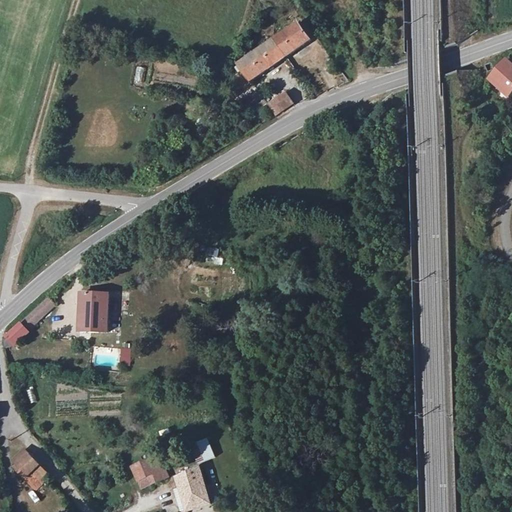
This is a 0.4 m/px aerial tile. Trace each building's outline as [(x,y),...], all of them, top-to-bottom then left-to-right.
[(278,38),(290,54),(314,37),(302,21),(278,38)] [(290,54),(278,38),(243,62),(255,79),(290,54)] [(511,60),(510,59),(492,78),(511,94),(511,60)] [(271,103),(278,114),(296,103),(289,91),(271,103)] [(82,292),(81,331),(108,332),(110,293),(82,292)] [(4,349),(14,346),(29,333),(27,331),(54,305),(48,298),(6,337),(4,349)] [(27,390),(30,403),(37,402),(34,388),(27,390)] [(198,464),(215,457),(206,437),(190,444),(198,464)] [(167,457),(173,467),(176,475),(192,467),(189,460),(183,449),(167,457)] [(14,460),(19,465),(16,468),(34,487),(48,474),(25,450),(14,460)] [(147,479),(150,485),(169,478),(165,470),(160,455),(144,463),(133,468),(139,482),(147,479)] [(177,478),(187,511),(211,504),(199,467),(177,478)] [(142,489),(150,485),(147,479),(139,482),(142,489)]
